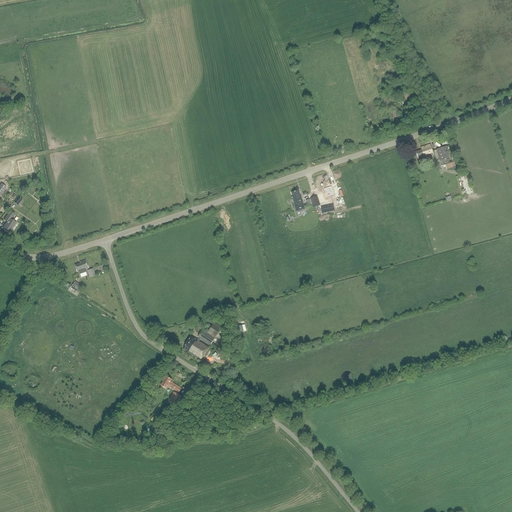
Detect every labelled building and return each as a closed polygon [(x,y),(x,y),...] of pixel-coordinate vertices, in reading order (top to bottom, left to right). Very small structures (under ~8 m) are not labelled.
[(387,107),(390,106),(389,103),(395,101),(394,96),(384,99),(387,107)] [(424,157),(433,154),(430,145),(420,148),(421,150),(415,152),(418,159),(423,158),(422,157),(423,157),(424,157)] [(447,146),(436,150),(440,161),(451,158),(447,146)] [(291,193),(292,197),(291,197),(294,206),(303,203),(301,197),(300,197),(298,191),(291,193)] [(327,202),(335,200),(332,191),(324,193),(327,202)] [(317,196),(310,198),(313,208),(320,205),(320,204),(322,204),(320,197),(318,198),(317,196)] [(335,209),(334,205),(334,204),(321,207),(322,213),(335,210),(335,209)] [(10,211),(8,214),(4,220),(7,222),(3,228),(9,233),(16,223),(11,220),(15,214),(10,211)] [(80,263),(75,265),(77,272),(79,272),(80,276),(84,274),(84,275),(88,274),(86,269),(89,268),(86,260),(80,262),(80,263)] [(82,286),(75,281),(71,288),(78,293),(82,286)] [(213,323),(207,333),(215,338),(221,328),(213,323)] [(199,338),(197,340),(191,336),(184,348),(201,359),(209,347),(199,341),(200,339),(210,346),(215,338),(202,330),(198,337),(199,338)] [(166,389),(168,387),(168,386),(179,393),(182,388),(171,382),(172,379),(166,375),(164,379),(165,380),(161,386),(166,389)] [(174,392),(168,402),(175,406),(181,397),(174,392)]
